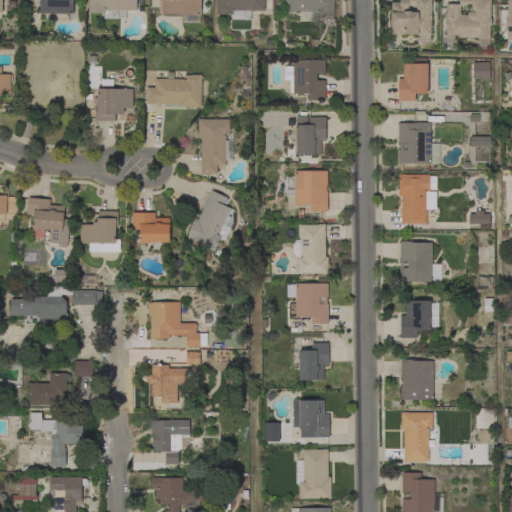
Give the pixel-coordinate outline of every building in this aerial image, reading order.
[(73,0),(73,13),(39,13),(39,0),(73,0)] [(124,18),(117,18),(117,19),(103,18),(103,13),(87,13),(87,0),(136,0),(136,10),(125,10),(124,18)] [(199,15),(199,22),(180,22),(180,15),(161,14),(161,0),(200,0),(200,15),(199,15)] [(249,19),(243,19),(231,19),(231,14),(216,14),(216,0),(264,0),(264,11),(249,11),(249,19)] [(313,21),(298,21),(298,11),(284,11),(284,0),(333,0),(333,16),(323,16),(323,15),(316,15),(316,11),(313,11),(313,21)] [(416,35),(416,34),(404,34),(404,35),(391,35),(391,2),(399,2),(399,0),(430,0),(430,13),(431,13),(431,20),(430,20),(430,35),(416,35)] [(445,37),(445,29),(444,29),(445,20),(446,4),(458,4),(458,0),(489,0),(489,19),(491,19),(491,25),(489,25),(489,39),(477,39),(477,38),(445,37)] [(427,93),(414,93),(414,101),(398,101),(398,78),(403,78),(403,64),(414,64),(414,58),(425,58),(425,63),(427,63),(427,93)] [(292,65),(292,60),(324,60),(324,73),(316,73),(316,80),(325,80),(325,100),(308,100),(308,93),(293,94),(293,93),(290,93),(290,80),(291,80),(291,65),(292,65)] [(473,79),(472,63),(489,62),(489,78),(473,79)] [(0,74),(10,74),(10,93),(0,93),(0,74)] [(200,107),(179,107),(179,104),(145,103),(145,97),(146,98),(146,87),(154,87),(154,79),(184,79),(184,75),(190,75),(201,75),(200,107)] [(97,85),(100,85),(100,79),(112,79),(112,88),(132,88),(132,108),(127,108),(127,114),(115,114),(114,121),(94,121),(95,104),(96,104),(97,88),(97,85)] [(325,117),(325,140),(321,140),(321,155),(296,155),(296,116),(307,116),(307,125),(308,125),(308,117),(325,117)] [(231,160),(228,160),(225,161),(225,165),(217,166),(217,174),(216,174),(216,175),(212,175),(212,174),(201,174),(200,136),(197,136),(197,119),(204,119),(229,119),(229,133),(232,133),(232,141),(231,141),(231,160)] [(439,143),(439,163),(430,163),(398,163),(398,150),(399,150),(399,143),(398,143),(398,123),(413,123),(413,122),(430,122),(430,143),(439,143)] [(489,137),(489,147),(470,146),(469,136),(489,137)] [(294,195),(286,195),(286,189),(294,189),(294,171),(327,171),(327,185),(326,185),(326,191),(327,191),(327,211),(310,211),(310,204),(294,204),(294,195)] [(432,189),(432,208),(426,208),(426,223),(401,223),(401,196),(398,196),(398,174),(405,174),(428,174),(428,189),(429,189),(432,189)] [(232,210),(231,212),(231,222),(229,227),(231,228),(224,241),(219,239),(213,251),(208,249),(209,248),(191,240),(191,241),(186,238),(195,219),(197,220),(211,190),(226,197),(222,205),(230,208),(230,209),(232,210)] [(41,240),(33,240),(33,239),(31,239),(33,215),(26,214),(27,197),(50,199),(49,205),(64,206),(62,219),(68,220),(68,228),(67,246),(65,246),(65,248),(58,247),(59,246),(57,246),(57,244),(49,243),(50,229),(42,228),(42,230),(41,240)] [(117,211),(117,228),(115,228),(115,239),(119,239),(119,252),(88,252),(88,243),(79,243),(80,224),(92,224),(92,222),(96,222),(96,218),(97,218),(97,211),(117,211)] [(154,213),(154,218),(169,218),(169,242),(149,242),(149,244),(139,243),(139,230),(131,229),(132,212),(154,213)] [(492,214),(492,223),(470,223),(470,215),(492,214)] [(299,225),(318,225),(318,224),(324,224),(325,257),(327,257),(327,273),(296,274),(296,257),(295,256),(293,254),(292,251),(292,247),(292,244),(295,240),(299,239),(299,225)] [(440,264),(440,281),(399,281),(399,268),(407,268),(407,261),(399,261),(399,241),(414,241),(414,242),(431,242),(431,264),(440,264)] [(68,269),(68,282),(54,282),(54,270),(68,269)] [(286,284),(295,284),(327,283),(327,297),(326,297),(326,304),(327,304),(327,324),(310,324),(310,317),(295,317),(295,297),(286,297),(286,284)] [(71,305),(71,294),(61,294),(61,297),(66,301),(66,324),(38,324),(38,315),(10,316),(10,299),(31,299),(31,296),(46,296),(47,294),(47,287),(72,287),(72,290),(95,290),(95,291),(102,291),(102,304),(95,304),(95,305),(71,305)] [(437,303),(437,326),(429,326),(429,330),(417,330),(417,338),(400,338),(400,315),(405,315),(405,301),(429,301),(429,303),(437,303)] [(179,323),(195,323),(195,333),(199,333),(206,333),(206,346),(199,346),(199,347),(185,347),(185,335),(169,335),(169,336),(169,338),(169,339),(150,339),(150,315),(147,315),(147,302),(179,302),(179,323)] [(298,351),(311,350),(311,343),(327,343),(328,365),(322,365),(323,380),(298,380),(298,351)] [(199,352),(199,365),(185,364),(186,352),(199,352)] [(432,400),(400,400),(400,386),(401,386),(402,379),(400,379),(401,361),(406,361),(406,359),(412,359),(412,361),(433,361),(432,400)] [(73,377),(74,361),(92,361),(92,377),(73,377)] [(151,365),(168,365),(168,368),(189,368),(189,385),(176,385),(176,395),(151,395),(151,365)] [(48,383),(48,372),(66,373),(65,405),(28,404),(29,383),(48,383)] [(292,400),(300,400),(322,400),(323,415),(328,415),(329,437),(300,437),(299,427),(292,427),(292,400)] [(29,412),(41,412),(41,420),(54,420),(55,420),(55,413),(66,413),(66,415),(77,415),(77,425),(82,425),(82,427),(84,427),(84,436),(82,436),(82,437),(77,437),(77,444),(65,444),(65,467),(50,467),(50,463),(30,463),(30,471),(28,471),(28,442),(29,442),(29,412)] [(403,429),(400,429),(400,412),(406,412),(432,413),(432,429),(427,429),(427,461),(425,461),(425,462),(417,462),(417,461),(408,461),(408,462),(403,462),(403,429)] [(150,420),(189,420),(189,438),(181,438),(181,449),(177,449),(178,464),(165,464),(165,451),(154,452),(154,446),(151,446),(151,434),(150,434),(150,420)] [(277,442),(277,423),(262,423),(262,442),(277,442)] [(294,484),(294,460),(302,460),(302,450),(321,450),(321,449),(327,449),(327,477),(330,477),(330,498),(299,499),(299,484),(294,484)] [(231,460),(231,472),(216,472),(216,462),(224,462),(224,460),(231,460)] [(442,494),(442,511),(401,511),(401,499),(409,499),(409,492),(401,492),(401,473),(420,473),(420,479),(433,479),(433,494),(442,494)] [(81,476),(81,500),(75,500),(75,511),(54,511),(53,496),(64,496),(64,490),(59,490),(59,489),(49,489),(49,477),(81,476)] [(182,478),(182,491),(184,491),(184,487),(202,487),(202,501),(185,501),(185,505),(179,505),(179,511),(164,511),(165,510),(168,510),(168,504),(159,504),(159,499),(155,499),(155,489),(151,489),(151,486),(149,485),(149,481),(151,480),(151,478),(182,478)] [(33,498),(33,485),(17,485),(17,498),(33,498)] [(229,510),(226,510),(226,511),(216,511),(217,503),(223,503),(229,503),(229,510)]
